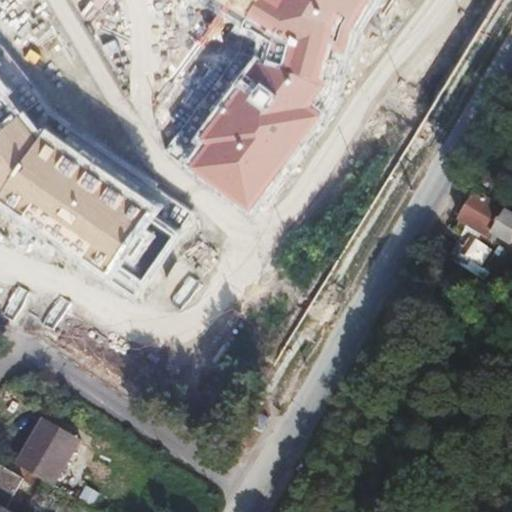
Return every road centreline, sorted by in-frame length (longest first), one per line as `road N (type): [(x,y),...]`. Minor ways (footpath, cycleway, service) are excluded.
road 1 (residential): [(443,0),(203,320),(183,329),(111,312),(47,282)]
road 2 (tertiary): [(511,47),(252,493)]
road 3 (residential): [(252,493),(20,333)]
